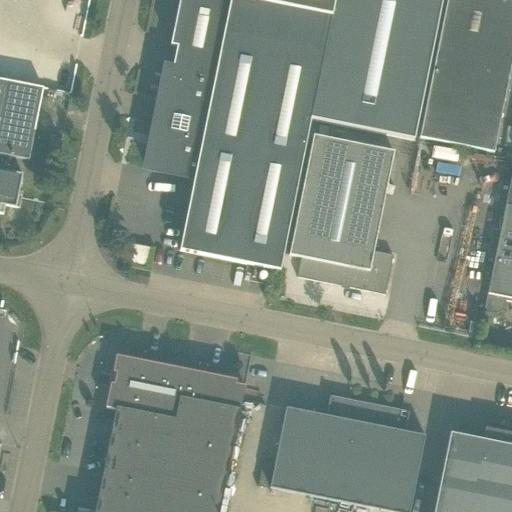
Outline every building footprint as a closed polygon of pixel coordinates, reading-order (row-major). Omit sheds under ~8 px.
[(150,146),(145,169),(188,178),(189,174),(194,175),(179,252),(279,272),(310,121),(413,141),(441,0),(179,0),(171,46),(176,47),(174,66),(166,64),(165,69),(151,136),(148,136),(146,145),(150,146)] [(511,59),(511,2),(500,0),(446,0),(419,139),(493,154),(511,59)] [(0,155),(28,161),(42,89),(0,80),(0,155)] [(300,259),(296,278),(384,296),(392,257),(373,253),(393,153),(313,137),(288,256),(300,259)] [(50,138),(48,149),(59,151),(61,141),(50,138)] [(0,170),(0,214),(3,215),(5,206),(19,209),(22,193),(19,192),(22,175),(0,170)] [(511,208),(505,207),(499,237),(487,293),(483,313),(492,314),(494,315),(496,315),(498,314),(499,313),(501,312),(502,310),(503,309),(504,307),(505,299),(511,300),(511,208)] [(115,411),(94,511),(219,511),(241,407),(244,387),(235,385),(236,381),(115,357),(112,373),(115,373),(113,385),(110,384),(105,409),(115,411)] [(401,411),(386,408),(369,405),(368,405),(348,400),(329,397),(328,405),(325,416),(285,408),(281,428),(269,489),(383,511),(409,511),(420,456),(424,436),(404,432),(406,422),(399,421),(401,411)] [(511,511),(511,434),(484,429),(482,441),(449,434),(433,511),(511,511)]
